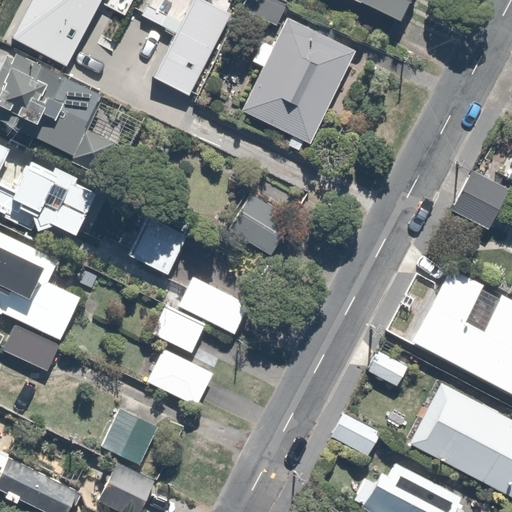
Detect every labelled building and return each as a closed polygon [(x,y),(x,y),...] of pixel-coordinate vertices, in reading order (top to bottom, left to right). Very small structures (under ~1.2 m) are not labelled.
[(21,0),(16,9),(93,46),(116,0),(21,0)] [(407,0),(354,0),(396,20),(407,0)] [(283,16),(237,107),(307,143),(350,47),(283,16)] [(140,113),(4,47),(0,55),(0,120),(102,175),(140,113)] [(0,143),(0,214),(28,228),(48,221),(74,233),(95,188),(71,179),(73,174),(48,164),(44,169),(26,160),(27,155),(0,143)] [(284,209),(249,190),(225,233),(261,252),(284,209)] [(186,228),(145,210),(127,251),(168,269),(186,228)] [(0,222),(0,312),(57,338),(77,292),(50,278),(63,251),(0,222)] [(511,296),(443,263),(408,335),(511,385),(511,296)] [(249,302),(190,272),(175,302),(205,317),(234,332),(249,302)] [(175,302),(165,297),(149,329),(188,349),(205,317),(175,302)] [(57,341),(15,321),(1,350),(43,370),(57,341)] [(154,358),(120,339),(106,364),(140,382),(154,358)] [(406,359),(376,343),(360,374),(389,390),(406,359)] [(213,369),(165,346),(149,380),(197,403),(213,369)] [(511,417),(436,378),(403,441),(511,497),(511,417)] [(161,422),(119,401),(100,439),(141,460),(161,422)] [(379,429),(343,409),(329,435),(365,455),(379,429)] [(0,494),(38,511),(82,511),(70,506),(81,482),(0,444),(0,494)] [(451,511),(462,491),(385,455),(364,500),(389,511),(451,511)] [(145,511),(160,477),(113,457),(95,501),(119,511),(145,511)] [(361,511),(341,501),(334,511),(361,511)]
